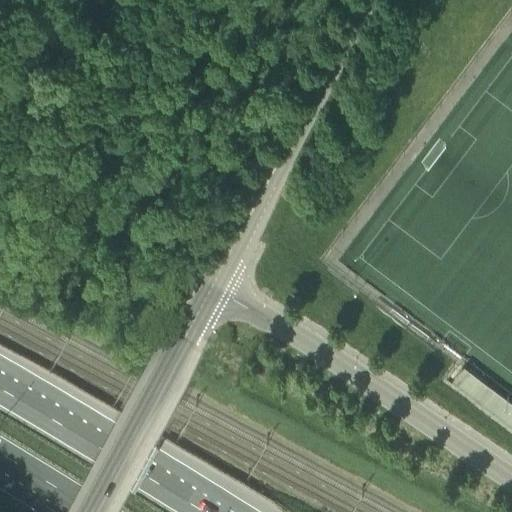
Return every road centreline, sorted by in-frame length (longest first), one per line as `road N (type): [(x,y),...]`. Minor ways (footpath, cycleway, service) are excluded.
road 1 (residential): [(511,478),(300,336),(210,287)]
road 2 (tertiary): [(210,287),(366,0)]
road 3 (tertiary): [(89,511),(210,287)]
road 4 (motorway): [(200,511),(0,388)]
